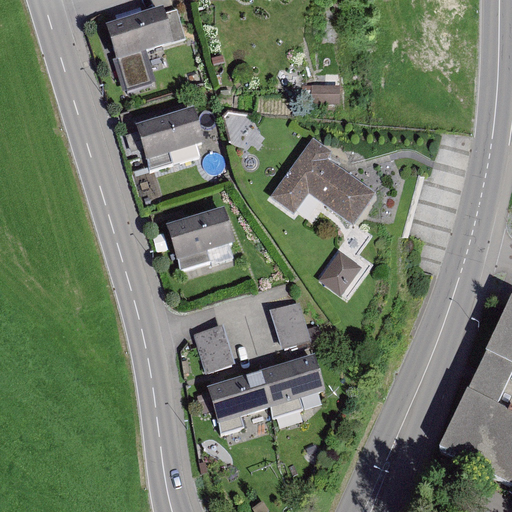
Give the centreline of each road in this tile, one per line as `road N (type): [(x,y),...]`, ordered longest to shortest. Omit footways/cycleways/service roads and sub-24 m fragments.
road 1 (primary): [(501,0),(482,201),(435,345),(365,511)]
road 2 (tertiary): [(49,16),(132,289),(173,511)]
road 3 (unknown): [(142,329),(290,286)]
